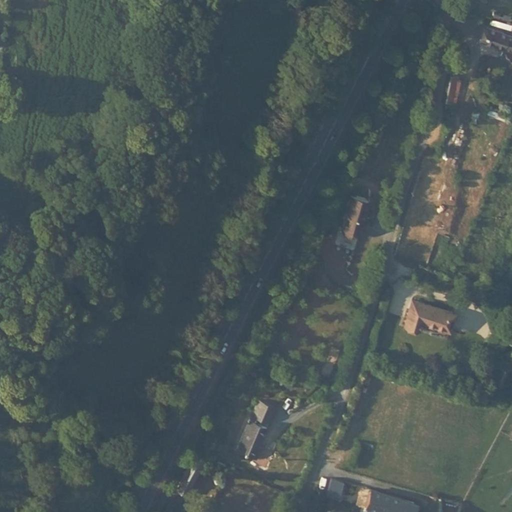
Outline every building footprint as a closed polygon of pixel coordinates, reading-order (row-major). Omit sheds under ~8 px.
[(499,54),(511,58),(511,35),(487,27),(482,42),(501,48),(499,54)] [(446,95),(454,96),(458,76),(450,74),(446,95)] [(378,190),(361,185),(351,216),(351,221),(354,224),(359,226),(364,225),(367,221),(374,202),(378,190)] [(377,203),(374,202),(367,221),(364,225),(366,228),(370,224),(377,203)] [(411,300),(408,310),(422,314),(425,304),(411,300)] [(408,310),(404,325),(408,326),(414,328),(418,329),(420,322),(444,328),(449,311),(425,304),(422,314),(408,310)] [(449,311),(444,328),(448,329),(453,312),(449,311)] [(266,388),(239,439),(258,449),(266,436),(262,433),(271,415),(265,412),(267,407),(273,410),(281,397),(266,388)] [(58,410),(54,423),(63,426),(73,429),(77,416),(58,410)] [(77,416),(73,429),(82,432),(86,419),(77,416)] [(39,435),(40,435),(48,438),(44,451),(54,454),(63,426),(54,423),(53,426),(43,423),(39,435)] [(213,446),(203,441),(182,482),(191,487),(213,446)] [(99,497),(109,475),(103,472),(93,494),(99,497)] [(369,489),(364,507),(381,511),(410,511),(414,502),(369,489)]
